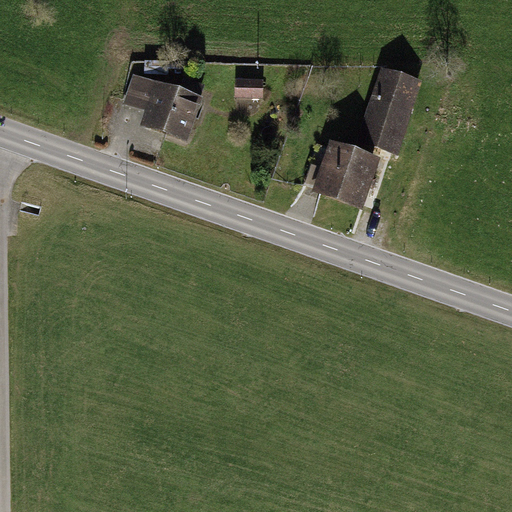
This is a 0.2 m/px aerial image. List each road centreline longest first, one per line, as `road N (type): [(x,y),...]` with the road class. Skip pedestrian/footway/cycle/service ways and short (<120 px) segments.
road 1 (tertiary): [(0,132),(511,312)]
road 2 (track): [(6,511),(3,197),(16,137)]
road 3 (track): [(126,0),(123,55),(71,157)]
